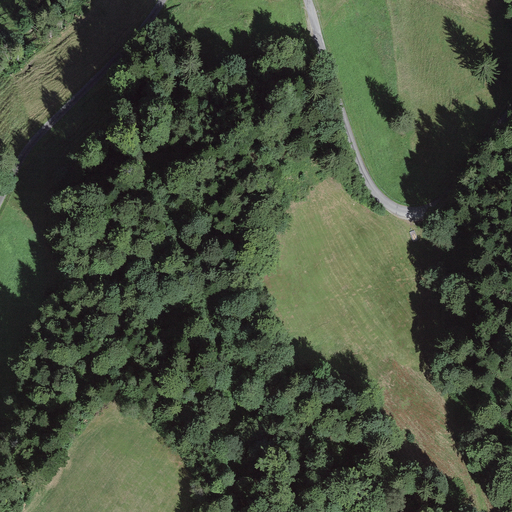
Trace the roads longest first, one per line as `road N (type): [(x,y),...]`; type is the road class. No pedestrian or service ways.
road 1 (unclassified): [(307,0),(354,151),(389,206),(413,213),(440,203),(511,98)]
road 2 (track): [(162,0),(122,53),(39,134),(0,198)]
